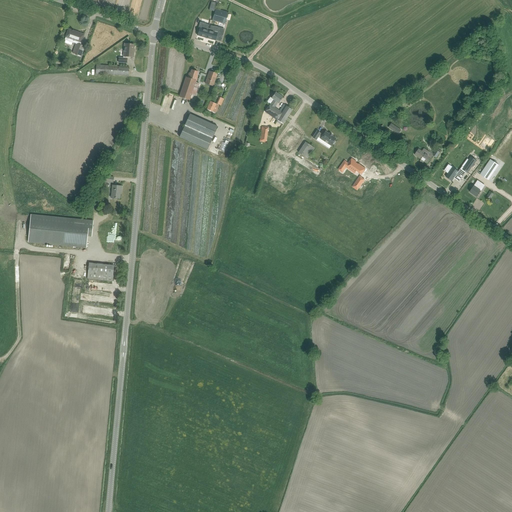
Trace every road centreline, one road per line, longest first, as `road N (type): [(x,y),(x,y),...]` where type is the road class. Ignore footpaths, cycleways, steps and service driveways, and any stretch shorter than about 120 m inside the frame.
road 1 (unclassified): [(108,511),(153,33)]
road 2 (unclassified): [(511,240),(265,69),(153,33)]
